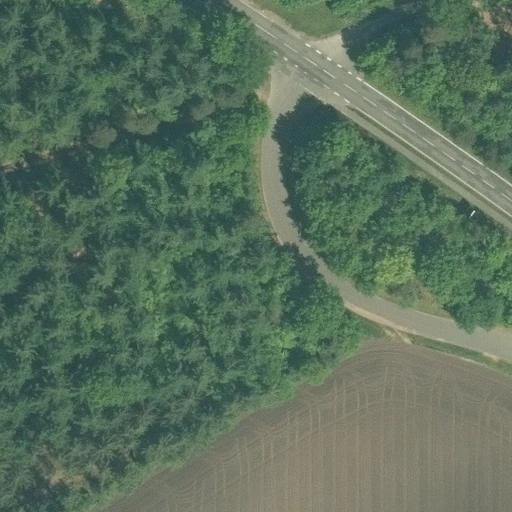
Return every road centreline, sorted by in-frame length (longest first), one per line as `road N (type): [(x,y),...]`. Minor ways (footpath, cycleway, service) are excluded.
road 1 (residential): [(297,78),(268,142),(270,188),(292,243),(324,285),(371,309),(511,349)]
road 2 (track): [(287,102),(261,95),(0,169)]
road 3 (tertiary): [(511,204),(310,65)]
road 4 (track): [(431,0),(310,65)]
